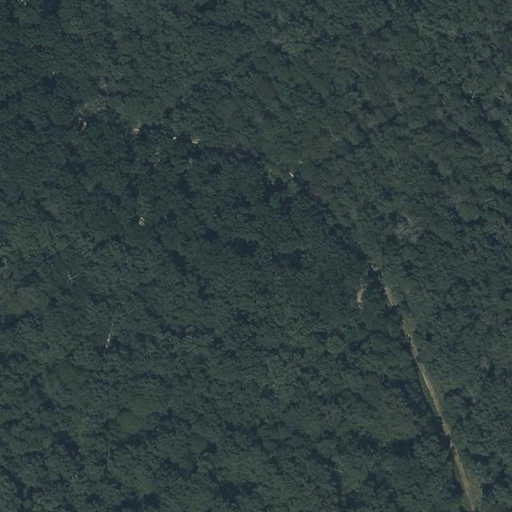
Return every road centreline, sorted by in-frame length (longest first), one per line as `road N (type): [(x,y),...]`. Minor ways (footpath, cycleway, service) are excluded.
road 1 (track): [(472,511),(396,294),(342,217),(272,168),(167,142),(65,511)]
road 2 (track): [(0,118),(73,122),(167,142),(105,95),(80,33),(78,0)]
